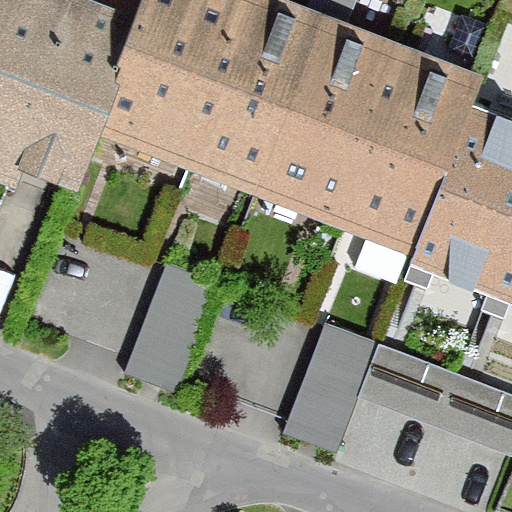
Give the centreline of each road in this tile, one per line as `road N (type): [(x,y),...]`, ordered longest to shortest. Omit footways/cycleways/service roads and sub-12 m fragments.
road 1 (residential): [(257,468),(387,511)]
road 2 (unclassified): [(64,393),(44,511)]
